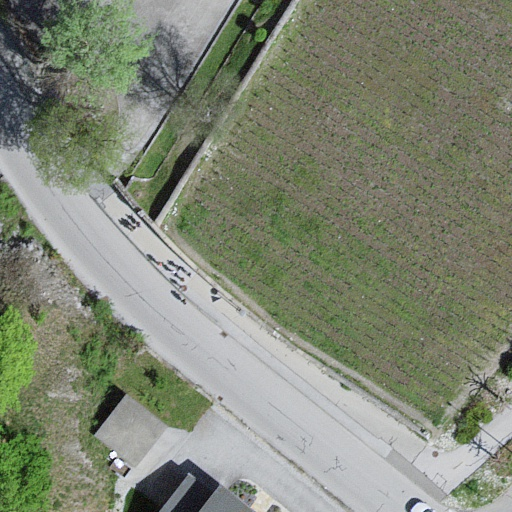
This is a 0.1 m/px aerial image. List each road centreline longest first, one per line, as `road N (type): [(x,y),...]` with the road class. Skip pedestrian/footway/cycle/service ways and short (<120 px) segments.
road 1 (residential): [(0,147),(107,283),(387,511)]
road 2 (unknown): [(57,220),(100,178),(202,0)]
